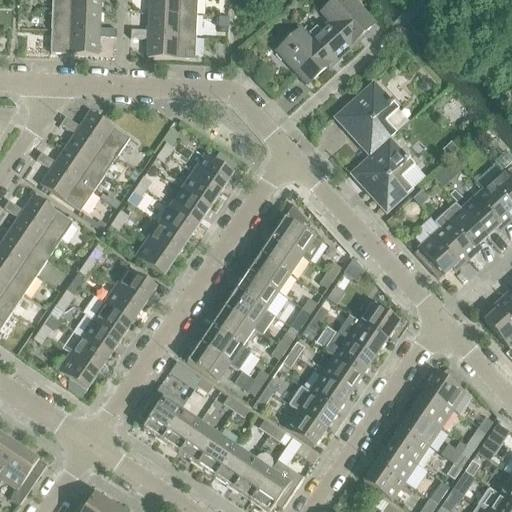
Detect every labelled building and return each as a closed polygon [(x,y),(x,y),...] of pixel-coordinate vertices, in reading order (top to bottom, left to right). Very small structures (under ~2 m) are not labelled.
[(51,0),(51,12),(99,14),(99,0),(51,0)] [(196,0),(148,0),(147,16),(195,18),(196,0)] [(373,26),(350,0),(336,0),(319,15),(328,24),(318,33),(309,41),(300,32),(275,54),(306,87),(335,61),(337,63),(343,58),(352,50),(350,47),(373,26)] [(99,14),(51,12),(50,34),(98,36),(98,31),(99,14)] [(195,18),(147,16),(147,33),(138,33),(138,42),(146,42),(147,38),(194,40),(195,18)] [(98,36),(50,34),(49,56),(97,58),(98,40),(106,40),(107,31),(98,31),(98,36)] [(115,32),(107,31),(106,40),(115,41),(115,32)] [(129,41),(138,42),(138,33),(130,32),(129,41)] [(194,40),(147,38),(146,42),(146,60),(194,62),(194,40)] [(353,111),(338,125),(369,160),(388,142),(395,135),(384,123),(396,112),(391,106),(393,105),(390,102),(388,103),(372,86),(349,107),(353,111)] [(89,114),(79,130),(71,125),(66,132),(73,137),(76,133),(116,160),(128,141),(89,114)] [(59,127),(66,132),(71,125),(64,120),(59,127)] [(76,133),(73,137),(64,151),(103,178),(116,160),(76,133)] [(369,160),(349,177),(385,216),(406,196),(411,192),(400,180),(412,168),(407,162),(409,161),(406,158),(404,159),(388,142),(369,160)] [(165,146),(160,154),(167,159),(172,152),(165,146)] [(103,178),(64,151),(54,165),(47,160),(42,168),(49,173),(52,169),(91,196),(103,178)] [(167,159),(160,154),(155,161),(162,166),(167,159)] [(35,163),(42,168),(47,160),(40,156),(35,163)] [(203,157),(191,175),(220,194),(232,177),(203,157)] [(453,161),(446,167),(453,176),(460,169),(453,161)] [(52,169),(49,173),(39,188),(79,215),(91,196),(52,169)] [(511,182),(503,172),(481,192),(510,224),(511,222),(511,182)] [(220,194),(191,175),(180,192),(208,211),(220,194)] [(142,180),(137,188),(144,193),(149,185),(142,180)] [(144,193),(137,188),(132,195),(139,200),(144,193)] [(208,211),(180,192),(168,209),(197,228),(208,211)] [(510,224),(481,192),(460,212),(485,240),(497,229),(500,233),(510,224)] [(32,198),(22,213),(15,209),(10,216),(17,221),(19,217),(59,244),(72,225),(32,198)] [(112,201),(108,207),(115,212),(119,205),(112,201)] [(15,209),(7,204),(2,211),(10,216),(15,209)] [(271,240),(301,260),(308,264),(320,246),(299,232),(304,224),(305,225),(306,224),(290,206),(289,207),(291,209),(271,240)] [(485,240),(460,212),(454,206),(433,225),(438,231),(467,263),(477,254),(474,251),(485,240)] [(197,228),(168,209),(157,226),(185,245),(197,228)] [(119,214),(114,221),(121,226),(126,219),(119,214)] [(19,217),(17,221),(7,235),(47,262),(59,244),(19,217)] [(121,226),(114,221),(109,229),(117,234),(121,226)] [(97,222),(93,229),(100,234),(104,227),(97,222)] [(185,245),(157,226),(145,242),(174,262),(185,245)] [(467,263),(438,231),(416,251),(442,279),(454,268),(457,272),(467,263)] [(47,262),(7,235),(0,245),(0,256),(35,280),(47,262)] [(271,240),(258,257),(289,278),(301,260),(271,240)] [(174,262),(145,242),(133,260),(162,280),(174,262)] [(0,256),(0,282),(23,298),(35,280),(0,256)] [(244,262),(239,270),(277,296),(289,278),(258,257),(252,267),(244,262)] [(88,260),(83,267),(90,273),(95,265),(88,260)] [(350,264),(344,273),(357,281),(363,272),(350,264)] [(332,266),(326,276),(333,281),(340,271),(332,266)] [(90,273),(83,267),(78,275),(85,280),(90,273)] [(277,296),(239,270),(233,278),(241,283),(234,293),(265,314),(277,296)] [(126,271),(114,289),(143,308),(155,290),(126,271)] [(78,275),(71,285),(79,290),(85,280),(78,275)] [(326,276),(318,287),(326,292),(333,281),(326,276)] [(23,298),(0,282),(0,308),(10,316),(23,298)] [(71,285),(65,294),(72,299),(79,290),(71,285)] [(330,295),(325,302),(335,309),(344,295),(334,288),(330,295)] [(143,308),(114,289),(103,306),(131,325),(143,308)] [(511,292),(511,291),(501,300),(511,312),(511,292)] [(214,306),(253,332),(261,337),(273,319),(265,314),(234,293),(227,303),(220,298),(214,306)] [(65,294),(60,301),(67,306),(72,299),(65,294)] [(511,312),(501,300),(491,309),(495,313),(483,324),(508,352),(511,355),(511,312)] [(67,306),(60,301),(55,309),(62,314),(67,306)] [(308,302),(301,312),(309,317),(316,307),(308,302)] [(369,305),(356,324),(385,343),(397,325),(369,305)] [(131,325),(103,306),(91,323),(120,342),(131,325)] [(253,332),(214,306),(209,314),(217,319),(210,329),(241,350),(253,332)] [(0,308),(0,331),(10,316),(0,308)] [(319,310),(313,320),(320,325),(327,315),(319,310)] [(309,317),(301,312),(294,323),(301,328),(309,317)] [(48,318),(42,328),(49,333),(52,335),(58,325),(48,318)] [(320,325),(313,320),(305,331),(313,336),(320,325)] [(120,342),(91,323),(80,339),(108,359),(120,342)] [(385,343),(356,324),(344,342),(373,361),(385,343)] [(42,328),(37,335),(44,340),(49,333),(42,328)] [(190,342),(228,368),(237,373),(249,355),(241,350),(210,329),(203,339),(196,334),(190,342)] [(44,340),(37,335),(32,342),(39,347),(44,340)] [(291,343),(284,338),(277,348),(285,353),(291,343)] [(108,359),(80,339),(68,356),(97,376),(108,359)] [(228,368),(190,342),(185,350),(193,355),(185,365),(216,386),(228,368)] [(373,361),(344,342),(332,359),(361,379),(373,361)] [(295,345),(289,355),(296,361),(303,351),(295,345)] [(277,348),(270,359),(277,364),(285,353),(277,348)] [(289,355),(281,367),(289,372),(296,361),(289,355)] [(97,376),(68,356),(56,374),(85,393),(97,376)] [(361,379),(332,359),(320,377),(349,397),(361,379)] [(175,364),(167,377),(193,394),(196,389),(201,382),(191,375),(175,364)] [(442,376),(440,379),(435,376),(423,395),(451,414),(464,396),(455,390),(457,386),(459,382),(457,378),(450,374),(445,373),(442,376)] [(267,379),(260,374),(253,384),(260,389),(267,379)] [(349,397),(320,377),(308,395),(337,415),(349,397)] [(271,381),(264,391),(272,397),(279,386),(271,381)] [(212,389),(201,382),(196,389),(207,396),(212,389)] [(253,384),(246,395),(253,399),(260,389),(253,384)] [(159,389),(146,408),(137,421),(144,426),(141,431),(159,444),(180,413),(185,406),(159,389)] [(337,415),(308,395),(299,390),(287,407),(296,413),(325,433),(337,415)] [(272,397),(264,391),(257,402),(264,407),(272,397)] [(423,395),(410,413),(439,432),(451,414),(423,395)] [(222,406),(232,414),(237,406),(227,399),(222,406)] [(257,402),(251,410),(259,415),(264,407),(257,402)] [(248,413),(237,406),(232,414),(243,421),(248,413)] [(180,413),(159,444),(177,456),(198,426),(180,413)] [(325,433),(296,413),(283,432),(312,451),(325,433)] [(410,413),(398,430),(427,450),(439,432),(410,413)] [(484,421),(477,431),(484,436),(491,426),(484,421)] [(262,423),(258,431),(268,438),(273,430),(262,423)] [(198,426),(177,456),(195,468),(216,438),(198,426)] [(508,435),(496,427),(476,456),(488,465),(508,435)] [(283,437),(273,430),(268,438),(278,445),(283,437)] [(398,430),(386,448),(415,468),(427,450),(398,430)] [(477,431),(469,442),(477,447),(484,436),(477,431)] [(0,478),(19,451),(1,438),(0,440),(0,478)] [(216,438),(195,468),(213,480),(234,450),(231,448),(232,447),(219,438),(218,439),(216,438)] [(291,443),(275,465),(283,471),(294,455),(299,448),(291,443)] [(299,448),(294,455),(304,462),(309,455),(299,448)] [(386,448),(374,466),(403,486),(415,468),(386,448)] [(234,450),(213,480),(231,492),(252,462),(234,450)] [(37,463),(19,451),(0,478),(0,482),(16,494),(11,502),(19,508),(45,469),(37,463)] [(459,456),(452,467),(460,472),(467,461),(459,456)] [(252,462),(231,492),(249,504),(270,474),(268,473),(270,471),(271,466),(270,462),(268,458),(263,457),(258,457),(254,461),(253,463),(252,462)] [(471,464),(464,474),(471,480),(478,469),(471,464)] [(275,465),(270,474),(249,504),(260,511),(270,511),(274,507),(281,511),(300,482),(283,471),(275,465)] [(374,466),(362,485),(391,504),(403,486),(374,466)] [(452,467),(445,477),(453,482),(460,472),(452,467)] [(471,480),(464,474),(456,485),(464,490),(471,480)] [(511,481),(508,479),(496,497),(511,507),(511,481)] [(443,497),(435,492),(428,502),(436,507),(443,497)] [(82,511),(111,511),(113,509),(94,496),(82,511)] [(511,511),(511,507),(496,497),(485,511),(511,511)] [(447,500),(439,510),(442,511),(449,511),(454,505),(447,500)]
